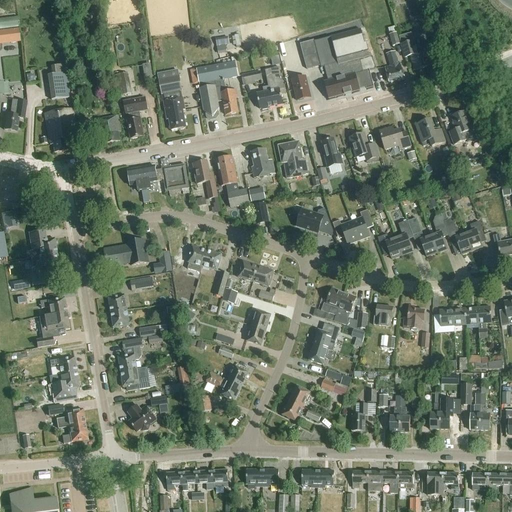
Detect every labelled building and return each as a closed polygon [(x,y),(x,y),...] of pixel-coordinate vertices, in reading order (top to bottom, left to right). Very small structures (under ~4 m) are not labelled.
[(19,19),(0,21),(0,32),(20,30),(19,19)] [(19,30),(0,32),(0,46),(20,44),(19,30)] [(315,43),(321,66),(321,68),(326,67),(330,82),(326,83),(327,84),(326,84),(327,89),(328,89),(330,98),(330,99),(376,88),(371,71),(378,69),(373,56),(372,56),(369,44),(367,44),(363,30),(315,43)] [(393,47),(401,45),(397,33),(390,35),(393,47)] [(412,33),(399,37),(401,46),(405,59),(411,57),(415,72),(430,67),(424,47),(416,49),(414,42),(412,33)] [(222,52),(229,51),(228,42),(230,42),(230,37),(220,39),(222,52)] [(306,40),(314,68),(321,66),(315,43),(313,38),(306,40)] [(308,70),(314,68),(306,40),(300,42),(304,58),(299,59),(300,64),(303,67),(306,66),(308,70)] [(398,65),(394,52),(386,54),(390,68),(384,69),(389,84),(405,80),(400,64),(398,65)] [(219,103),(223,102),(226,116),(239,114),(236,98),(238,98),(237,90),(227,92),(225,80),(239,77),(237,63),(197,70),(204,112),(213,118),(220,109),(219,103)] [(52,68),(52,73),(48,74),(52,100),(74,97),(70,73),(69,73),(68,65),(52,68)] [(124,68),(114,70),(119,96),(132,94),(128,73),(125,74),(124,68)] [(280,68),(274,69),(265,71),(268,87),(263,88),(264,93),(257,94),(260,109),(262,109),(262,110),(268,109),(268,108),(283,105),(280,90),(284,89),(280,68)] [(182,90),(179,78),(178,71),(158,75),(158,77),(162,94),(182,90)] [(262,81),(260,71),(241,75),(244,87),(255,84),(255,82),(262,81)] [(297,102),(311,98),(306,77),(292,81),(297,102)] [(0,97),(9,97),(9,84),(4,84),(4,83),(0,83),(0,97)] [(138,112),(146,110),(143,98),(138,99),(137,95),(132,97),(132,100),(123,102),(125,115),(128,114),(129,121),(127,122),(131,139),(144,136),(138,112)] [(183,127),(185,126),(181,110),(184,109),(181,96),(162,100),(166,119),(167,119),(170,129),(178,128),(179,128),(182,128),(183,127)] [(12,100),(11,108),(10,116),(6,115),(4,131),(17,133),(18,119),(25,119),(28,102),(12,100)] [(68,140),(77,138),(72,110),(45,115),(51,146),(53,145),(55,154),(70,151),(68,140)] [(464,134),(473,131),(465,112),(451,117),(456,130),(449,133),(454,146),(467,141),(464,134)] [(117,133),(120,133),(117,117),(96,121),(99,140),(102,139),(103,145),(118,142),(117,133)] [(83,140),(94,138),(91,121),(80,124),(83,140)] [(432,148),(445,143),(441,131),(434,133),(430,121),(416,126),(422,144),(429,141),(432,148)] [(385,150),(399,146),(400,149),(411,146),(407,132),(396,135),(396,133),(394,131),(393,127),(379,131),(385,150)] [(366,162),(378,158),(374,145),(368,147),(364,135),(350,139),(356,158),(364,156),(366,162)] [(322,151),(327,169),(343,165),(341,155),(338,156),(334,140),(322,143),(324,151),(322,151)] [(287,180),(308,176),(305,160),(302,161),(299,143),(279,147),(282,165),(284,164),(287,180)] [(443,150),(446,157),(452,155),(449,148),(443,150)] [(266,150),(251,153),(252,159),(254,168),(252,168),(254,179),(274,175),(271,161),(268,161),(267,157),(266,150)] [(415,152),(408,155),(410,162),(417,160),(415,152)] [(471,169),(465,155),(455,159),(461,173),(471,169)] [(231,209),(250,205),(247,191),(239,192),(232,158),(216,161),(222,187),(226,186),(231,209)] [(208,201),(218,199),(213,175),(210,175),(208,163),(193,166),(197,185),(205,184),(208,201)] [(162,171),(156,172),(158,182),(160,193),(170,192),(171,199),(178,198),(177,196),(189,194),(185,166),(166,169),(162,170),(162,171)] [(156,167),(141,170),(144,191),(150,190),(149,184),(149,183),(158,182),(156,172),(155,168),(156,167)] [(327,183),(324,169),(317,170),(321,185),(327,183)] [(141,170),(128,172),(131,186),(138,185),(139,192),(144,191),(141,170)] [(0,196),(18,202),(23,185),(15,183),(16,180),(4,177),(3,181),(0,180),(0,195),(0,196),(0,195),(0,196)] [(263,188),(249,191),(251,203),(265,200),(263,188)] [(434,197),(426,200),(430,210),(437,207),(434,197)] [(205,199),(197,200),(198,207),(206,205),(205,199)] [(216,214),(222,213),(219,202),(215,203),(215,204),(213,204),(216,214)] [(266,204),(253,207),(256,225),(269,223),(266,204)] [(302,211),(301,211),(299,218),(300,219),(297,227),(319,234),(320,233),(332,237),(333,233),(325,210),(318,212),(317,216),(302,211)] [(362,218),(352,222),(359,242),(371,238),(367,228),(373,225),(368,211),(361,214),(362,218)] [(441,215),(449,236),(452,246),(457,244),(462,256),(472,252),(466,234),(459,237),(454,223),(450,220),(448,221),(445,214),(441,215)] [(3,218),(6,229),(17,227),(15,215),(3,218)] [(432,236),(439,254),(448,251),(443,238),(449,236),(441,215),(436,217),(434,223),(438,234),(432,236)] [(417,217),(408,220),(408,221),(415,239),(418,248),(423,246),(428,258),(439,254),(432,236),(425,239),(422,232),(417,217)] [(410,241),(415,239),(408,221),(399,224),(404,236),(397,239),(404,256),(414,252),(410,241)] [(359,242),(352,222),(341,226),(339,222),(333,224),(338,238),(344,236),(348,246),(359,242)] [(472,232),(466,234),(472,252),(483,248),(478,236),(484,234),(480,222),(470,226),(472,232)] [(54,239),(46,241),(44,231),(28,234),(31,251),(39,249),(40,258),(57,255),(54,239)] [(394,260),(404,256),(397,239),(390,241),(388,235),(379,238),(383,250),(389,248),(394,260)] [(500,259),(511,256),(511,247),(511,242),(501,244),(499,235),(494,236),(495,247),(498,247),(500,259)] [(131,267),(148,264),(144,241),(128,244),(128,246),(104,250),(107,268),(110,268),(109,267),(131,264),(131,267)] [(202,268),(207,252),(192,248),(187,263),(202,268)] [(222,256),(207,252),(202,268),(217,272),(222,256)] [(173,272),(170,253),(159,255),(161,265),(154,266),(155,275),(173,272)] [(57,255),(40,258),(32,259),(34,269),(30,270),(33,286),(45,284),(44,276),(44,273),(59,270),(57,255)] [(253,283),(258,268),(242,263),(237,278),(253,283)] [(181,265),(178,275),(187,278),(190,267),(181,265)] [(274,273),(258,268),(253,283),(269,288),(274,273)] [(229,274),(221,272),(214,296),(223,298),(229,274)] [(152,278),(130,282),(132,292),(154,288),(152,278)] [(238,293),(226,290),(222,301),(234,305),(238,293)] [(270,294),(261,291),(259,298),(272,302),(276,291),(271,290),(270,294)] [(324,304),(321,312),(327,314),(325,319),(333,322),(344,294),(332,290),(326,305),(324,304)] [(31,295),(32,303),(45,300),(44,293),(31,295)] [(344,294),(333,322),(345,327),(347,328),(350,321),(348,320),(350,314),(356,299),(344,294)] [(108,299),(111,314),(127,311),(125,296),(108,299)] [(49,309),(50,317),(66,314),(63,299),(40,303),(41,310),(49,309)] [(500,312),(503,328),(510,326),(508,319),(511,318),(511,301),(504,303),(505,311),(500,312)] [(410,306),(409,311),(409,310),(407,321),(405,321),(404,329),(411,330),(422,331),(423,322),(424,312),(415,311),(415,306),(410,306)] [(176,307),(167,308),(168,315),(177,314),(176,307)] [(183,307),(180,313),(186,317),(190,312),(183,307)] [(375,318),(374,326),(389,328),(390,320),(392,320),(393,309),(377,307),(376,318),(375,318)] [(479,325),(480,325),(480,340),(488,339),(487,330),(486,330),(486,325),(492,324),(491,308),(478,309),(479,325)] [(478,309),(465,310),(466,326),(479,325),(478,309)] [(454,327),(455,334),(460,333),(459,327),(466,326),(465,310),(453,311),(454,327)] [(127,311),(111,314),(113,329),(130,327),(127,311)] [(257,311),(252,327),(266,331),(271,316),(257,311)] [(441,328),(454,327),(453,311),(439,312),(441,328)] [(43,326),(45,333),(43,333),(44,340),(36,341),(38,349),(54,346),(52,336),(59,334),(58,331),(69,330),(66,314),(50,317),(51,325),(43,326)] [(368,315),(358,314),(357,329),(367,330),(368,315)] [(166,325),(139,330),(141,338),(157,335),(157,336),(168,335),(166,325)] [(198,328),(185,326),(183,336),(197,337),(198,328)] [(266,331),(252,327),(247,342),(261,347),(266,331)] [(363,341),(365,334),(354,330),(351,337),(357,339),(363,341)] [(318,331),(313,347),(336,354),(337,353),(328,351),(333,336),(318,331)] [(218,334),(216,342),(223,344),(225,336),(218,334)] [(429,349),(430,335),(422,334),(421,349),(422,349),(422,359),(429,359),(429,349)] [(163,343),(162,336),(148,338),(150,345),(163,343)] [(395,338),(381,337),(380,349),(394,350),(395,338)] [(137,370),(135,361),(139,360),(142,357),(140,348),(143,347),(141,340),(123,343),(124,351),(125,351),(126,357),(118,358),(120,373),(137,370)] [(234,353),(216,346),(213,352),(232,360),(234,353)] [(336,354),(313,347),(308,361),(323,366),(325,359),(334,362),(336,354)] [(27,358),(26,353),(5,356),(6,367),(16,366),(15,360),(27,358)] [(60,376),(76,373),(73,358),(50,362),(51,369),(59,368),(60,376)] [(488,359),(482,360),(482,364),(482,370),(488,370),(503,369),(501,358),(492,359),(492,363),(488,363),(488,359)] [(459,371),(467,371),(468,359),(460,359),(459,371)] [(191,367),(181,368),(184,390),(193,389),(191,367)] [(236,367),(228,382),(241,388),(249,374),(236,367)] [(137,370),(120,373),(123,388),(126,388),(127,393),(151,389),(147,369),(137,370)] [(344,376),(328,370),(326,376),(342,382),(340,385),(348,388),(351,380),(344,377),(344,376)] [(52,386),(53,392),(53,397),(54,405),(71,402),(70,394),(69,394),(69,390),(79,388),(76,373),(60,376),(61,385),(52,386)] [(211,373),(207,383),(219,389),(222,384),(226,386),(221,396),(234,402),(241,388),(228,382),(211,373)] [(335,385),(324,381),(321,388),(345,398),(348,391),(347,390),(348,388),(336,384),(335,385)] [(171,387),(172,395),(182,393),(181,385),(171,387)] [(472,386),(461,386),(461,406),(472,407),(472,386)] [(290,402),(303,408),(310,394),(297,387),(290,402)] [(486,405),(486,394),(489,394),(489,387),(481,387),(481,394),(480,432),(490,432),(490,416),(487,416),(487,405),(486,405)] [(368,392),(368,405),(376,405),(377,392),(368,392)] [(430,415),(430,431),(440,431),(441,401),(441,393),(436,393),(436,404),(435,404),(435,415),(430,415)] [(470,432),(480,432),(481,394),(476,394),(476,412),(475,415),(470,415),(470,432)] [(511,394),(502,394),(502,406),(511,406),(511,394)] [(402,397),(401,397),(400,433),(410,434),(410,418),(407,418),(408,408),(406,408),(406,395),(402,395),(402,397)] [(379,396),(379,408),(388,408),(388,396),(379,396)] [(167,397),(151,399),(152,408),(159,407),(160,414),(169,413),(167,397)] [(212,411),(209,397),(196,400),(199,414),(212,411)] [(390,433),(400,433),(401,397),(396,397),(396,408),(395,408),(395,414),(395,418),(390,417),(390,433)] [(441,401),(440,431),(450,431),(450,418),(453,418),(453,415),(453,401),(441,401)] [(296,422),(303,408),(290,402),(283,416),(296,422)] [(367,417),(367,405),(360,405),(359,417),(352,417),(352,433),(365,433),(365,417),(367,417)] [(63,406),(47,408),(49,417),(64,414),(63,406)] [(129,422),(137,433),(141,430),(142,431),(148,431),(151,425),(150,425),(157,420),(146,407),(141,411),(137,406),(128,413),(133,419),(129,422)] [(82,410),(66,413),(69,428),(85,426),(82,410)] [(322,416),(309,410),(306,417),(318,423),(322,416)] [(85,426),(69,428),(70,437),(62,438),(64,445),(88,441),(85,426)] [(22,437),(25,450),(31,449),(29,436),(22,437)] [(228,472),(212,473),(213,491),(215,491),(215,489),(228,489),(228,472)] [(263,489),(263,472),(247,472),(247,486),(256,487),(256,489),(263,489)] [(279,472),(263,472),(263,489),(269,489),(269,487),(279,487),(279,472)] [(318,489),(318,473),(302,472),(302,487),(311,487),(311,489),(318,489)] [(198,485),(207,485),(208,492),(213,491),(212,473),(197,474),(198,485)] [(334,473),(318,473),(318,489),(325,489),(325,488),(334,488),(334,473)] [(368,485),(368,473),(353,473),(353,490),(360,490),(360,485),(368,485)] [(368,473),(368,485),(383,485),(384,473),(368,473)] [(384,473),(383,485),(391,486),(390,495),(399,495),(399,486),(399,474),(384,473)] [(174,486),(182,486),(182,474),(167,475),(167,491),(174,491),(174,486)] [(197,474),(182,474),(182,486),(198,485),(197,474)] [(399,486),(407,486),(406,491),(414,491),(414,474),(399,474),(399,486)] [(443,487),(443,474),(428,474),(428,491),(434,491),(434,486),(443,487)] [(458,474),(443,474),(443,487),(451,487),(451,491),(458,492),(458,474)] [(488,492),(488,487),(488,475),(473,475),(472,492),(479,492),(488,492)] [(497,491),(497,487),(503,487),(503,475),(488,475),(488,487),(490,487),(490,491),(497,491)] [(511,475),(503,475),(503,487),(510,488),(510,497),(511,497),(511,475)] [(32,490),(10,496),(11,505),(11,510),(11,511),(57,511),(56,498),(33,501),(32,490)] [(159,511),(168,511),(168,496),(160,497),(161,511),(160,511),(159,511)] [(280,496),(278,511),(287,511),(289,497),(280,496)] [(291,496),(291,511),(294,511),(299,511),(300,497),(291,496)] [(233,511),(234,499),(226,499),(225,511),(233,511)] [(412,499),(411,511),(419,511),(420,499),(412,499)] [(473,511),(474,501),(466,501),(465,511),(473,511)]
